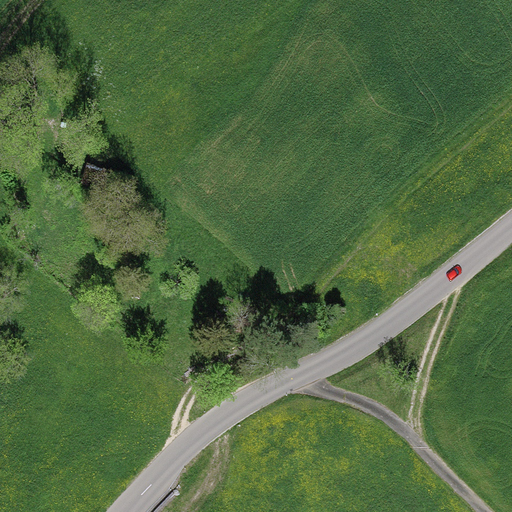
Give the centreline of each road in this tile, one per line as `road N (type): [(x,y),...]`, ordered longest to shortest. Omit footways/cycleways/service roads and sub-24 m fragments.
road 1 (tertiary): [(511,226),(379,330),(224,416),(126,511)]
road 2 (track): [(180,452),(187,396),(209,371),(263,344),(305,307),(343,258)]
road 3 (track): [(290,378),(380,412),(481,511)]
road 4 (track): [(456,272),(408,418),(412,438)]
